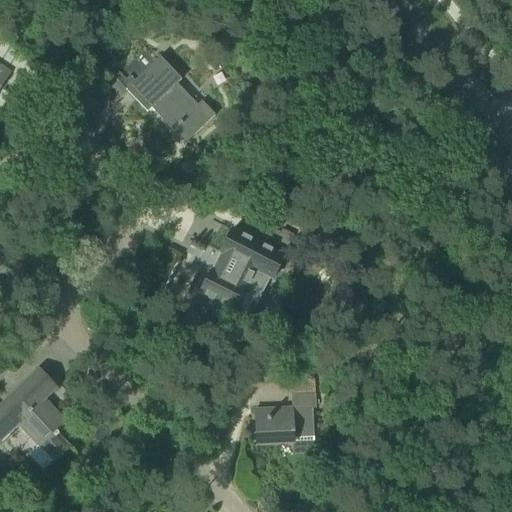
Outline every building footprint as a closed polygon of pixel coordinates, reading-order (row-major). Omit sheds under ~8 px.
[(172,132),(173,132),(184,122),(195,135),(215,115),(202,102),(197,105),(177,84),(181,80),(160,58),(125,90),(127,93),(147,113),(151,109),(154,112),(156,111),(174,130),(172,132)] [(0,86),(8,74),(0,68),(0,86)] [(262,238),(286,251),(293,236),(281,230),(280,234),(268,228),(262,238)] [(210,272),(199,295),(210,301),(208,306),(221,312),(223,308),(234,313),(245,319),(256,298),(266,279),(272,281),(283,259),(231,232),(230,233),(233,234),(222,255),(220,253),(219,254),(222,256),(213,273),(210,272)] [(37,449),(34,451),(47,465),(65,449),(55,438),(58,435),(57,434),(65,426),(49,409),(48,410),(40,402),(54,389),(38,372),(0,408),(0,443),(17,428),(37,449)] [(303,410),(254,412),(255,442),(292,441),(292,440),(313,439),(312,410),(315,410),(315,395),(302,396),(303,410)] [(324,416),(324,427),(338,428),(339,416),(324,416)]
